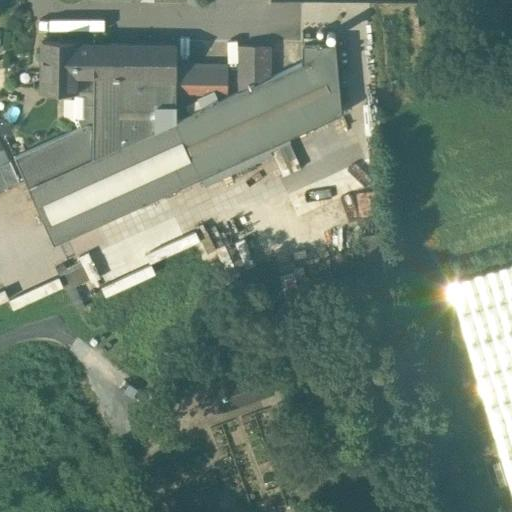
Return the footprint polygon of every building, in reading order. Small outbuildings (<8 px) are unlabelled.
[(77,43),(41,42),(40,92),(75,92),(76,92),(77,45),(77,43)] [(78,128),(16,157),(55,242),(337,111),(331,44),(298,44),(298,62),(265,77),(237,90),(174,119),(174,92),(76,92),(75,92),(74,121),(78,128)] [(175,46),(77,45),(76,92),(174,92),(175,65),(175,46)] [(237,46),(237,90),(265,77),(265,46),(237,46)] [(224,65),(175,65),(174,92),(224,92),(224,65)] [(0,159),(8,155),(0,136),(0,159)] [(10,161),(0,164),(0,189),(20,180),(10,161)] [(56,270),(58,277),(9,298),(13,306),(65,283),(72,300),(80,297),(75,285),(90,278),(82,258),(56,270)] [(511,264),(443,285),(499,458),(511,454),(511,264)] [(263,370),(213,387),(223,412),(272,395),(263,370)] [(492,461),(508,511),(511,511),(511,454),(499,458),(492,461)]
